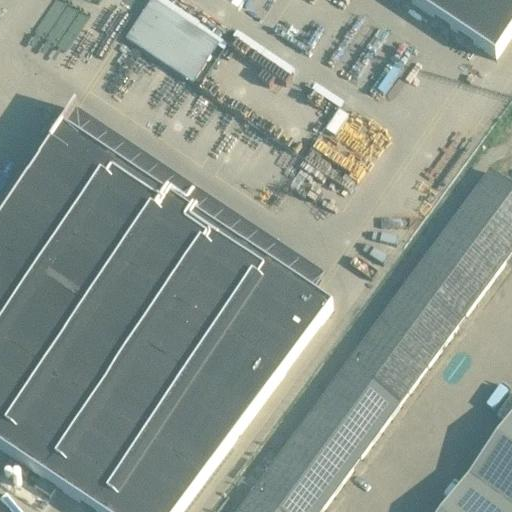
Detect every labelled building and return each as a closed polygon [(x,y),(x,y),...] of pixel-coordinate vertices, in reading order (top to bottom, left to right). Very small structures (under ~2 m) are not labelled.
[(511,0),(406,0),(496,59),(511,33),(511,0)] [(509,130),(511,125),(511,106),(500,123),(509,130)] [(0,224),(0,451),(91,511),(182,511),(333,311),(197,220),(210,201),(175,177),(162,196),(64,131),(77,111),(76,110),(0,224)] [(511,189),(490,174),(239,511),(321,511),(511,254),(511,189)] [(511,511),(511,420),(444,511),(511,511)]
